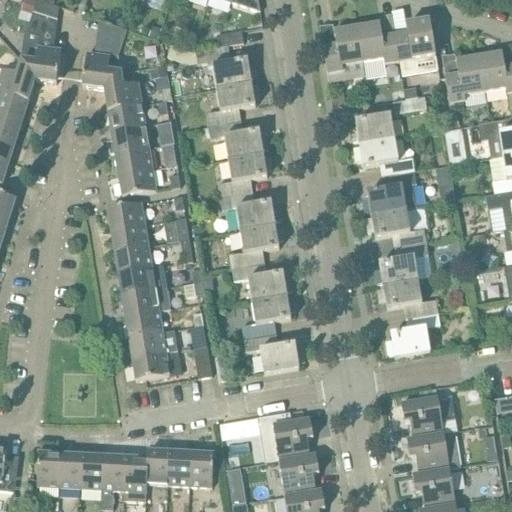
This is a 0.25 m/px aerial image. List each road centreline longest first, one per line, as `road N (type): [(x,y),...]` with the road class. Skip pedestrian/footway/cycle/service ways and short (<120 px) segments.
road 1 (residential): [(29,432),(81,16)]
road 2 (residential): [(350,386),(286,0)]
road 3 (residential): [(131,424),(350,386)]
road 4 (residential): [(350,386),(511,358)]
road 5 (residential): [(371,511),(350,386)]
